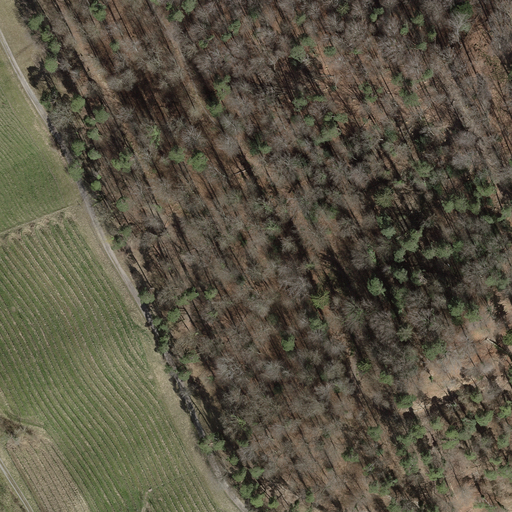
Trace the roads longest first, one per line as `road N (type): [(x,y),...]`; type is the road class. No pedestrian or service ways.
road 1 (track): [(150,0),(174,33),(211,117),(279,184),(343,273),(357,312),(355,371),(366,396),(416,416),(511,360)]
road 2 (track): [(0,33),(120,274),(152,317),(219,475),(247,511)]
